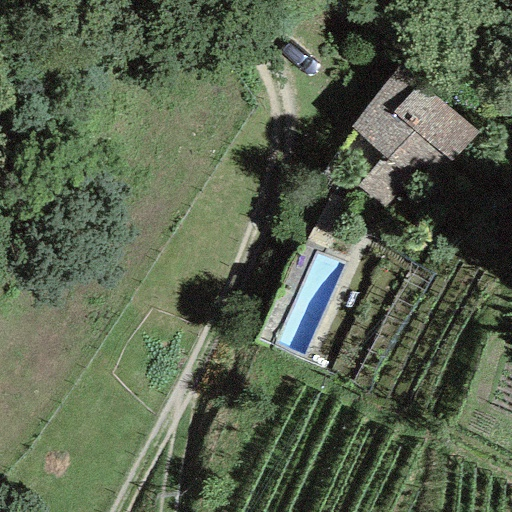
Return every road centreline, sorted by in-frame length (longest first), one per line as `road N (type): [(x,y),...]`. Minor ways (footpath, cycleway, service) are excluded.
road 1 (track): [(114,511),(286,159),(293,114),(284,56),(222,0)]
road 2 (track): [(330,0),(511,87)]
